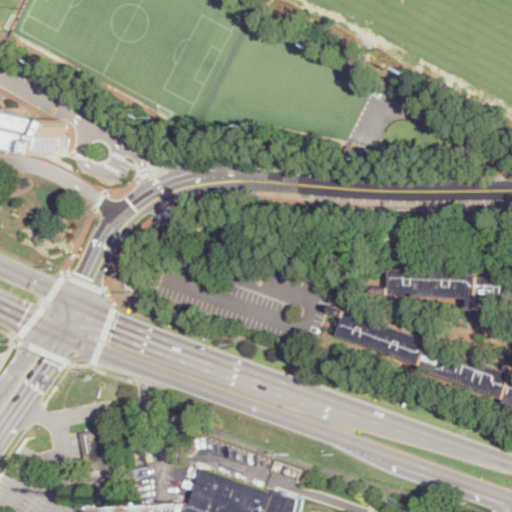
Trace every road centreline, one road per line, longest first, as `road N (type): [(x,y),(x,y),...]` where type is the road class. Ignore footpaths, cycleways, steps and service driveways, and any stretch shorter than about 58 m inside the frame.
road 1 (primary): [(511,466),(230,372),(0,268)]
road 2 (primary): [(58,334),(511,498)]
road 3 (tertiary): [(511,188),(283,183)]
road 4 (residential): [(120,221),(56,175),(0,163)]
